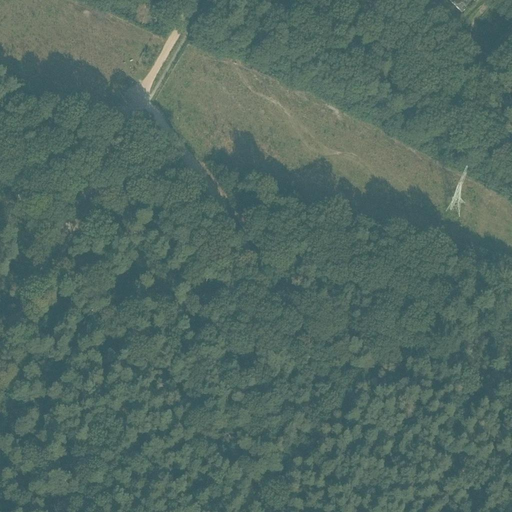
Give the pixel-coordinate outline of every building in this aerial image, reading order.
[(407,0),(397,0),(412,16),(418,11),(407,0)] [(454,0),(444,0),(459,16),(465,11),(454,0)] [(437,7),(432,12),(447,28),(452,23),(437,7)] [(424,18),(419,23),(434,39),(439,35),(424,18)] [(315,349),(322,344),(229,216),(222,220),(220,222),(277,299),(315,349)]
